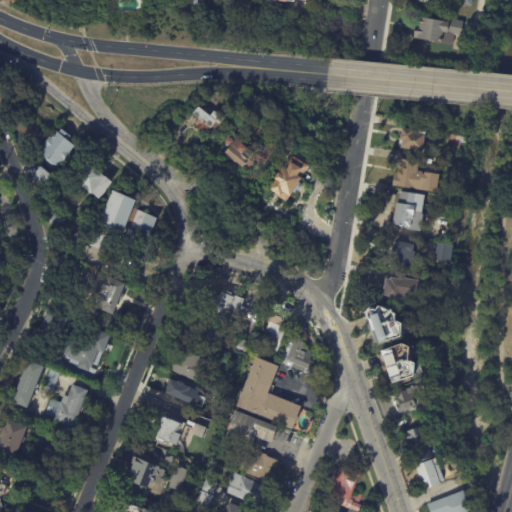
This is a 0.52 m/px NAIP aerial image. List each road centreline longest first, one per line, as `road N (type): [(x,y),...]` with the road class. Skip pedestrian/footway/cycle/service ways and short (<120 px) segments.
road 1 (secondary): [(0,50),(170,189),(195,248),(273,268)]
road 2 (secondary): [(273,268),(256,225),(235,201),(184,178),(103,117),(60,41)]
road 3 (residential): [(325,315),(379,0)]
road 4 (residential): [(81,511),(188,241)]
road 5 (residential): [(0,353),(37,255),(0,136)]
road 6 (secondary): [(400,511),(325,315)]
road 7 (primary): [(511,92),(326,74)]
road 8 (primary): [(246,67),(88,46)]
road 9 (residential): [(294,511),(348,369)]
road 10 (primary): [(99,76),(216,75),(246,67)]
